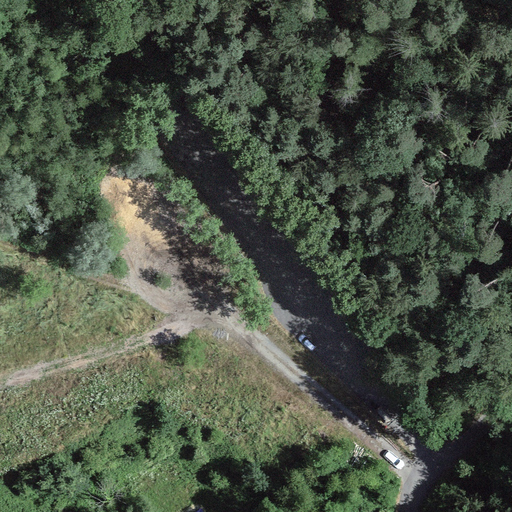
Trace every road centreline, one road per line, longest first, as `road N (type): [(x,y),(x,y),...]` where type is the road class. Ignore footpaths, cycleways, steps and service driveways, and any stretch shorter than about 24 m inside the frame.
road 1 (track): [(444,455),(240,132)]
road 2 (track): [(169,288),(308,376),(389,453),(410,510)]
road 3 (unclassified): [(511,418),(444,455),(409,511)]
